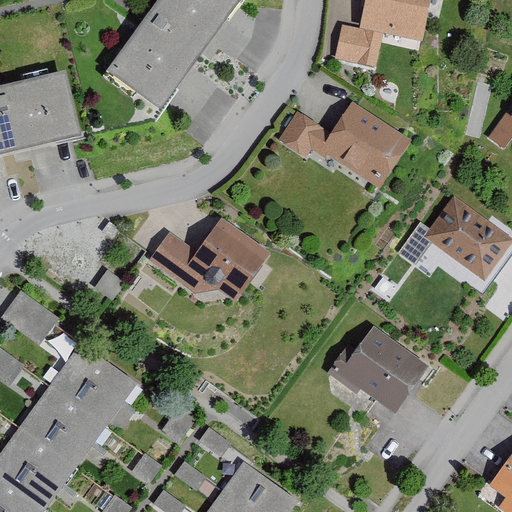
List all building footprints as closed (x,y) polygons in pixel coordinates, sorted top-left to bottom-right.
[(240,1),(239,0),(156,0),(148,12),(103,74),(159,114),(240,1)] [(426,0),(372,0),(367,29),(348,25),(342,56),(377,63),(383,33),(419,40),(426,0)] [(0,157),(77,138),(61,73),(0,88),(0,157)] [(322,130),(299,116),(282,143),(306,158),(312,148),(325,156),(329,149),(380,181),(403,142),(353,111),(333,142),(319,134),(322,130)] [(511,122),(511,123),(502,117),(487,142),(505,152),(511,139),(511,122)] [(454,205),(428,241),(484,281),(510,245),(454,205)] [(194,258),(166,237),(147,263),(193,297),(214,292),(230,304),(264,258),(218,225),(194,258)] [(428,241),(414,230),(396,254),(411,265),(428,241)] [(400,290),(382,278),(371,293),(390,305),(400,290)] [(55,323),(19,295),(0,318),(37,347),(55,323)] [(345,348),(329,372),(357,391),(363,382),(397,406),(422,370),(373,336),(358,357),(345,348)] [(0,511),(46,511),(137,389),(79,346),(0,453),(0,511)] [(22,370),(0,354),(0,385),(7,390),(22,370)] [(195,423),(179,410),(161,432),(177,445),(195,423)] [(229,445),(207,429),(198,443),(220,458),(229,445)] [(160,469),(143,457),(131,473),(148,485),(160,469)] [(204,480),(182,464),(173,477),(195,492),(204,480)] [(511,511),(511,466),(496,489),(511,500),(505,509),(509,511),(511,511)] [(285,511),(293,501),(245,467),(212,511),(285,511)] [(179,511),(182,509),(162,493),(152,506),(160,511),(179,511)] [(126,511),(128,510),(113,500),(104,511),(126,511)]
